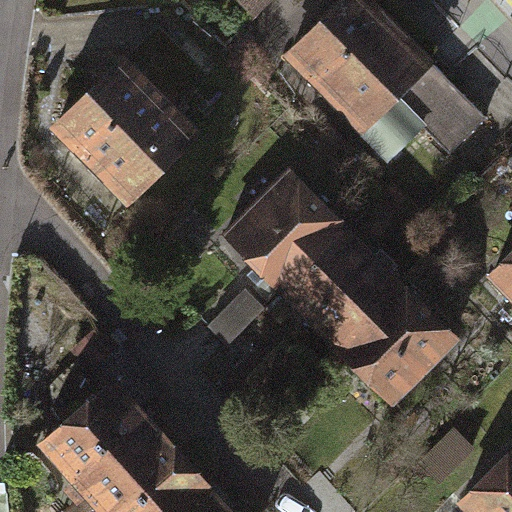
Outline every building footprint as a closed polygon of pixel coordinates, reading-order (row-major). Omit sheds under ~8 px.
[(237,0),(255,18),(272,0),(237,0)] [(488,117),(376,0),(334,0),(284,51),(390,163),(426,127),(453,154),(488,117)] [(126,50),(50,122),(126,202),(201,131),(174,103),(206,73),(161,26),(131,55),(126,50)] [(289,164),(220,233),(394,406),(463,337),(289,164)] [(511,248),(486,274),(511,299),(511,248)] [(266,306),(246,286),(208,325),(227,345),(266,306)] [(287,336),(242,379),(269,407),(314,365),(287,336)] [(236,511),(112,374),(34,444),(95,511),(236,511)] [(419,461),(440,482),(476,448),(455,426),(419,461)] [(511,511),(511,446),(457,501),(467,511),(511,511)]
